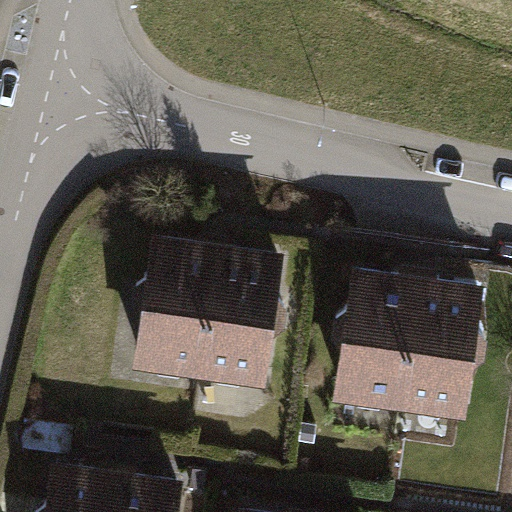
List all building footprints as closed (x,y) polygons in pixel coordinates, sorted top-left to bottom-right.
[(138,341),(205,347),(216,232),(149,226),(138,341)] [(205,347),(272,354),(283,238),(216,232),(205,347)] [(335,369),(402,375),(413,259),(346,253),(335,369)] [(402,375),(470,381),(480,266),(413,259),(402,375)] [(41,511),(109,511),(116,458),(49,450),(41,511)] [(109,511),(177,511),(183,466),(116,458),(109,511)] [(229,511),(297,511),(299,501),(232,493),(229,511)] [(297,511),(365,511),(366,509),(299,501),(297,511)]
